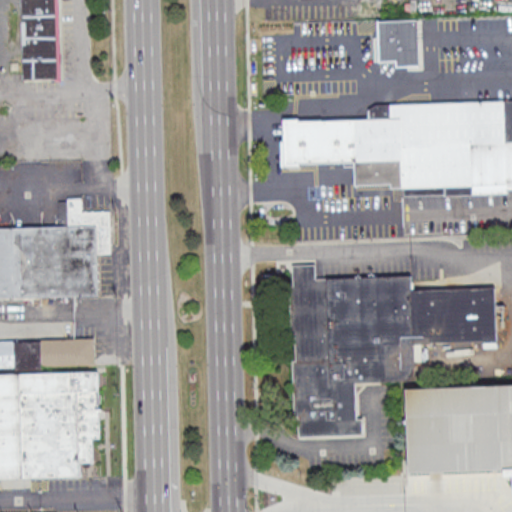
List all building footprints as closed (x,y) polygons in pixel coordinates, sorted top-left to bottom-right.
[(20,0),(22,79),(61,78),(59,0),(20,0)] [(338,63),(370,63),(370,19),(349,19),(349,30),(338,30),(338,63)] [(284,119),(285,164),(354,163),(354,187),(445,185),(445,192),(511,190),(511,101),(369,104),(369,117),(284,119)] [(0,296),(100,295),(100,252),(109,252),(108,211),(81,211),(81,199),(61,199),(61,226),(0,226),(0,296)] [(293,263),(296,435),(362,434),(362,418),(357,418),(356,381),(415,380),(414,342),(497,341),(496,287),(412,288),(412,275),(316,276),(316,263),(293,263)] [(0,367),(96,366),(95,339),(0,340),(0,367)] [(0,374),(0,478),(80,477),(80,461),(93,461),(93,437),(101,437),(100,372),(0,374)] [(511,383),(407,386),(409,472),(506,469),(506,476),(511,476),(511,383)]
